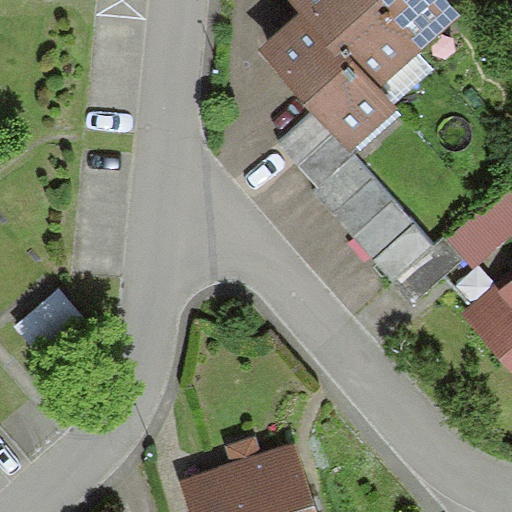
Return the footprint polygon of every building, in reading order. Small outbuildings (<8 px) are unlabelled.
[(366,63),(306,0),(304,0),(264,38),(338,116),(379,76),(366,63)] [(407,24),(383,0),(306,0),(366,63),(407,24)] [(383,0),(407,24),(432,0),(383,0)] [(307,174),(390,257),(427,220),(347,140),(354,133),(305,84),(268,121),(314,167),(307,174)] [(481,266),(511,236),(511,192),(458,242),(481,266)] [(387,270),(407,290),(461,238),(441,218),(387,270)] [(511,260),(468,300),(511,348),(511,260)] [(75,296),(50,270),(8,310),(33,336),(75,296)] [(174,460),(189,511),(317,511),(292,425),(174,460)]
